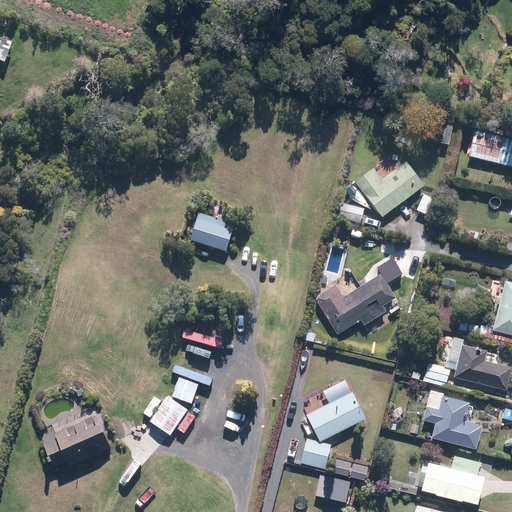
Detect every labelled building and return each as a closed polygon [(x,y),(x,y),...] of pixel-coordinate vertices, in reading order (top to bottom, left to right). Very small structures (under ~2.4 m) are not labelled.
[(0,61),(2,63),(9,44),(0,40),(0,61)] [(466,157),(511,168),(511,139),(473,130),(466,157)] [(454,156),(461,158),(464,145),(457,143),(454,156)] [(437,156),(445,157),(447,147),(440,145),(437,156)] [(352,183),(380,219),(422,186),(404,161),(379,180),(371,169),(352,183)] [(413,210),(424,215),(432,200),(421,194),(413,210)] [(341,215),(359,219),(362,209),(344,205),(341,215)] [(191,244),(227,255),(236,227),(200,216),(191,244)] [(314,303),(335,336),(358,321),(362,327),(384,312),(381,307),(394,298),(385,284),(401,274),(390,257),(372,269),(375,276),(341,298),(333,284),(316,295),(317,296),(314,299),(315,302),(314,303)] [(262,312),(289,318),(301,267),(273,261),(262,312)] [(399,289),(411,292),(413,284),(401,280),(399,289)] [(476,335),(511,344),(511,283),(502,281),(498,297),(493,296),(491,303),(496,304),(490,328),(479,325),(476,335)] [(457,331),(464,332),(466,324),(458,322),(457,331)] [(466,332),(475,334),(477,326),(468,324),(466,332)] [(452,378),(504,391),(509,368),(482,361),(484,351),(463,346),(464,341),(449,337),(442,368),(426,364),(423,377),(422,377),(420,381),(443,387),(444,383),(445,383),(448,369),(453,370),(452,378)] [(409,379),(417,381),(419,374),(411,372),(409,379)] [(172,398),(191,405),(197,386),(178,379),(172,398)] [(442,394),(428,391),(420,424),(431,427),(428,442),(474,452),(480,427),(464,423),(468,405),(440,399),(442,394)] [(303,417),(318,444),(321,442),(362,420),(347,393),(303,417)] [(167,396),(150,422),(171,436),(188,410),(167,396)] [(279,407),(270,406),(268,419),(277,420),(279,407)] [(511,411),(505,409),(503,419),(511,421),(511,411)] [(65,462),(68,467),(110,449),(96,417),(54,435),(55,439),(42,445),(52,468),(65,462)] [(324,470),(328,444),(322,443),(322,446),(313,445),(314,442),(302,440),(298,467),(324,470)] [(479,462),(451,456),(448,469),(422,463),(415,493),(473,507),(480,480),(476,478),(479,462)] [(365,468),(333,461),(330,474),(362,481),(365,468)] [(351,482),(318,476),(315,501),(347,504),(351,482)]
